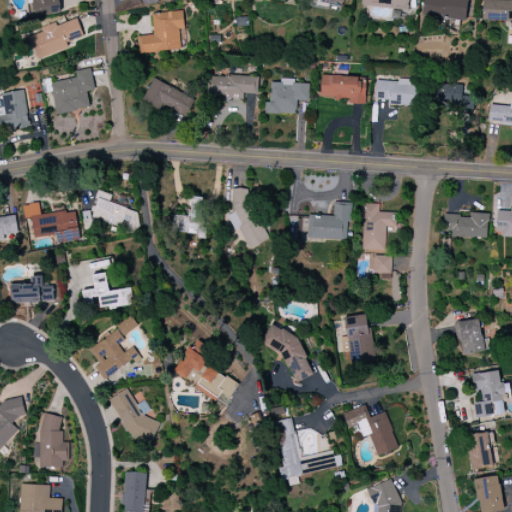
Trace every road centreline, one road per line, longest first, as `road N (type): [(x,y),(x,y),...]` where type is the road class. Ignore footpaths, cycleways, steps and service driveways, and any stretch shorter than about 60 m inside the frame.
road 1 (residential): [(0,174),(122,153),(511,175)]
road 2 (residential): [(428,170),(427,383),(449,511)]
road 3 (residential): [(101,511),(103,464),(88,404),(46,354),(14,346)]
road 4 (residential): [(106,0),(122,153)]
